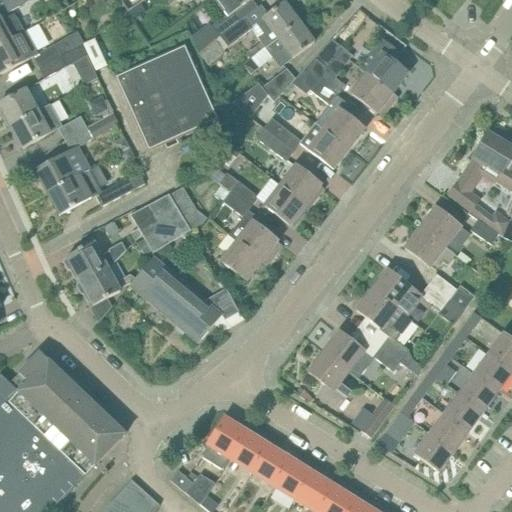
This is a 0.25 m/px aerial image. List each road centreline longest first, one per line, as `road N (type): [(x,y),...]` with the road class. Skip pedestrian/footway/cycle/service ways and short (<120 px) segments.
road 1 (residential): [(223,385),(285,327),(478,73)]
road 2 (residential): [(423,511),(223,385)]
road 3 (unknown): [(35,260),(167,174),(178,157)]
road 4 (residential): [(153,423),(38,323)]
